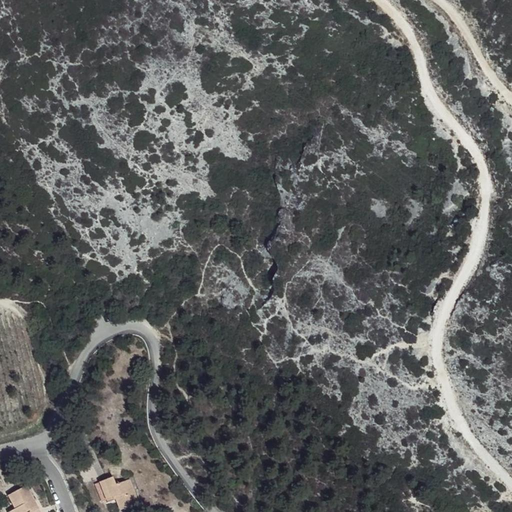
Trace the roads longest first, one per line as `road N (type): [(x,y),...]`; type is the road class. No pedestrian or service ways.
road 1 (track): [(384,0),(416,42),(436,103),(480,161),(484,214),(439,325),(437,350),(459,420),(511,481)]
road 2 (residential): [(35,444),(54,429),(73,373),(97,336),(125,325),(148,333),(159,359),(150,411),(159,442),(216,511)]
road 3 (track): [(511,95),(438,0)]
